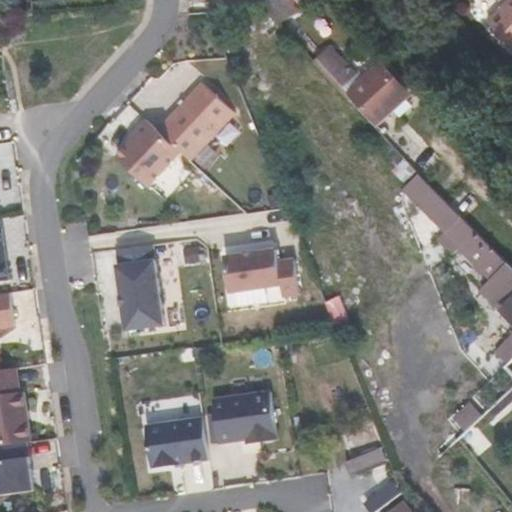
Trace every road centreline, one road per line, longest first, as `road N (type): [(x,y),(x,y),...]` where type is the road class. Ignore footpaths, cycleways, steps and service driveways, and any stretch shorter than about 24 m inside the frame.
road 1 (residential): [(99,511),(40,180),(50,150),(166,26),(164,0)]
road 2 (residential): [(155,511),(311,491)]
